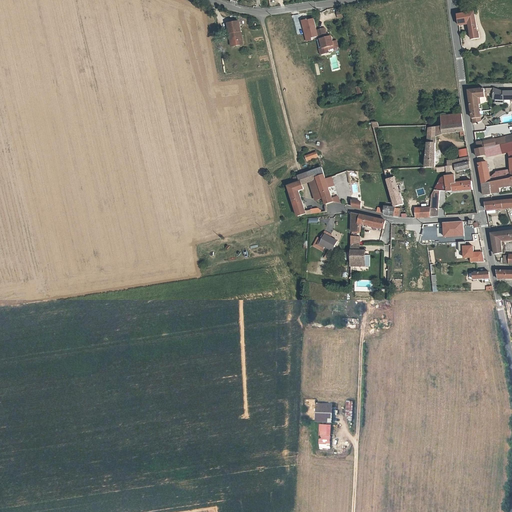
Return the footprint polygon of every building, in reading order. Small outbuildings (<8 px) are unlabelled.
[(475,12),(458,14),(459,26),(470,25),(473,38),(481,37),(480,31),(479,31),(475,12)] [(235,46),(245,44),(240,20),(230,21),(235,46)] [(315,32),(312,20),(306,22),(306,21),(300,23),(303,31),(306,30),(306,33),(303,34),(305,39),(310,38),(310,40),(311,40),(317,38),(315,32)] [(324,30),(315,32),(318,41),(319,41),(321,50),(318,51),(320,56),(328,54),(327,50),(326,48),(333,47),(330,38),(324,39),(323,37),(325,36),(324,30)] [(511,92),(506,93),(493,90),(494,99),(499,99),(507,99),(511,99),(511,92)] [(473,119),(482,118),(479,100),(485,98),(485,93),(481,91),(469,92),(473,119)] [(464,134),(461,113),(441,117),(442,125),(425,128),(423,128),(424,133),(426,133),(425,166),(434,166),(436,135),(445,132),(459,130),(460,135),(464,134)] [(511,141),(511,134),(494,139),(495,142),(499,141),(498,140),(506,139),(507,143),(511,141)] [(487,148),(507,143),(506,139),(498,140),(499,141),(495,142),(494,139),(484,141),(484,142),(482,143),(481,142),(481,141),(476,142),(477,150),(487,148)] [(487,148),(488,157),(489,158),(508,154),(509,160),(511,160),(511,141),(507,143),(487,148)] [(488,157),(487,148),(477,150),(479,159),(488,157)] [(443,165),(454,164),(468,162),(467,155),(446,159),(447,161),(442,162),(443,165)] [(510,178),(510,170),(490,174),(488,163),(479,164),(482,184),(498,181),(510,178)] [(449,169),(450,174),(456,173),(455,169),(454,164),(443,165),(436,166),(437,170),(449,169)] [(394,205),(404,203),(402,193),(399,193),(393,168),(385,168),(393,197),(395,200),(385,202),(385,205),(394,207),(394,205)] [(498,181),(500,189),(511,187),(511,169),(510,170),(510,178),(498,181)] [(320,180),(327,177),(325,172),(302,179),(300,174),(293,175),(296,185),(290,187),(299,215),(307,212),(300,190),(304,189),(304,187),(311,185),(315,200),(325,197),(320,180)] [(432,206),(432,210),(440,209),(441,193),(473,189),(471,178),(457,179),(456,173),(450,174),(440,175),(433,190),(432,206)] [(334,203),(329,186),(327,179),(327,177),(320,180),(325,197),(327,205),(334,203)] [(327,179),(329,186),(335,184),(333,177),(327,179)] [(498,181),(482,184),(484,195),(501,193),(500,189),(498,181)] [(487,211),(506,209),(506,200),(485,203),(487,211)] [(394,207),(385,205),(385,215),(395,217),(407,218),(405,209),(394,207)] [(432,210),(432,206),(417,208),(417,217),(431,216),(432,210)] [(357,231),(357,225),(384,230),(386,222),(385,221),(351,214),(351,221),(351,231),(357,231)] [(460,220),(441,221),(442,236),(462,234),(460,220)] [(511,230),(501,232),(502,241),(511,239),(511,230)] [(503,252),(502,241),(501,232),(491,234),(494,253),(503,252)] [(336,243),(322,235),(316,245),(324,250),(325,248),(331,252),(336,243)] [(462,241),(455,242),(456,251),(461,251),(462,258),(469,258),(469,263),(483,262),(481,252),(472,252),(471,246),(463,246),(462,241)] [(350,251),(350,262),(349,268),(357,268),(357,262),(362,262),(362,252),(355,252),(355,246),(350,246),(350,251)] [(511,270),(496,271),(499,281),(511,280),(511,270)] [(476,289),(485,289),(485,283),(480,283),(480,280),(476,281),(476,289)] [(333,423),(333,404),(316,404),(316,423),(333,423)] [(319,449),(331,449),(332,424),(319,424),(319,449)]
